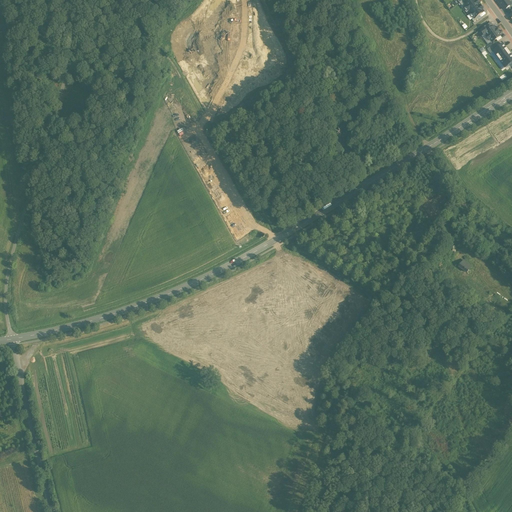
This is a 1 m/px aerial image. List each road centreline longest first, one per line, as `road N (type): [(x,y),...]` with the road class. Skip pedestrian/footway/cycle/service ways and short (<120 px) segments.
road 1 (tertiary): [(511,94),(232,264),(118,312),(11,339)]
road 2 (unclassified): [(11,339),(49,511)]
